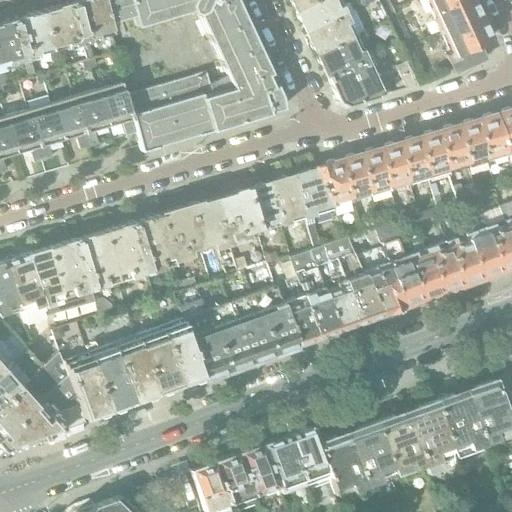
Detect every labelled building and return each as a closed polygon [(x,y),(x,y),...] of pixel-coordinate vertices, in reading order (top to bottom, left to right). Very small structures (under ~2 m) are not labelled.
[(107,22),(101,0),(75,0),(62,4),(68,25),(81,21),(87,42),(96,39),(94,33),(94,32),(109,28),(107,22)] [(204,71),(123,95),(134,133),(139,152),(141,151),(141,152),(267,114),(267,112),(281,108),(279,96),(274,84),(270,86),(265,75),(269,73),(234,0),(101,0),(107,22),(111,21),(131,15),(134,26),(188,11),(196,15),(224,76),(208,84),(204,71)] [(317,0),(289,0),(294,11),(317,0)] [(300,23),(305,33),(345,14),(365,5),(363,0),(355,0),(341,6),(338,0),(317,0),(294,11),(295,12),(295,16),(297,21),(300,23)] [(377,0),(383,12),(391,8),(387,0),(377,0)] [(429,19),(437,33),(460,22),(457,16),(455,17),(452,10),(471,1),(470,0),(423,0),(432,17),(429,19)] [(488,39),(471,1),(452,10),(455,17),(457,16),(460,22),(437,33),(437,34),(439,33),(449,53),(451,57),(477,44),(488,39)] [(87,42),(81,21),(68,25),(62,4),(38,11),(48,45),(63,41),(63,42),(65,48),(81,43),(85,59),(92,57),(87,42)] [(397,20),(391,8),(383,12),(388,24),(397,20)] [(48,45),(38,11),(4,21),(9,41),(21,38),(25,53),(35,50),(35,49),(48,45)] [(315,54),(355,36),(345,14),(305,33),(309,41),(309,45),(311,51),(314,53),(315,54)] [(4,59),(25,53),(21,38),(9,41),(4,21),(0,22),(0,58),(3,58),(4,59)] [(406,43),(397,22),(390,25),(400,46),(406,43)] [(365,58),(355,36),(315,54),(315,56),(315,60),(318,65),(321,67),(325,76),(365,58)] [(484,59),(477,44),(451,57),(449,53),(444,55),(451,68),(453,73),(484,59)] [(94,65),(92,57),(85,59),(88,67),(94,65)] [(381,95),(365,58),(325,76),(336,101),(345,105),(381,95)] [(405,62),(410,74),(418,70),(413,59),(405,62)] [(410,74),(405,62),(404,61),(393,66),(403,88),(415,85),(410,74)] [(32,75),(31,71),(29,64),(23,66),(24,67),(26,77),(32,75)] [(19,79),(26,77),(24,67),(16,70),(19,79)] [(134,133),(123,95),(119,82),(111,84),(95,89),(106,126),(120,122),(124,136),(134,133)] [(92,130),(106,126),(95,89),(72,96),(87,147),(96,144),(92,130)] [(87,147),(72,96),(49,103),(60,140),(74,135),(78,149),(87,147)] [(46,144),(60,140),(49,103),(25,110),(41,160),(50,158),(46,144)] [(505,156),(511,153),(511,108),(511,109),(508,107),(501,109),(500,112),(492,114),(505,156)] [(41,160),(25,110),(3,116),(14,153),(28,149),(32,163),(41,160)] [(505,156),(492,114),(491,114),(488,113),(482,115),(480,117),(473,120),(486,161),(505,156)] [(0,157),(14,153),(3,116),(0,117),(0,172),(4,171),(0,158),(0,157)] [(466,167),(486,161),(473,120),(472,120),(469,119),(462,121),(461,123),(454,125),(466,167)] [(466,167),(454,125),(452,126),(449,125),(443,126),(441,129),(434,131),(446,173),(466,167)] [(426,179),(446,173),(434,131),(433,132),(430,130),(423,132),(422,135),(414,137),(426,179)] [(426,179),(414,137),(413,137),(410,136),(404,138),(402,141),(395,143),(407,184),(426,179)] [(407,184),(395,143),(393,143),(391,142),(384,144),(383,146),(376,149),(388,190),(407,184)] [(388,190),(376,149),(374,149),(371,148),(365,150),(363,152),(356,154),(368,196),(388,190)] [(349,202),(368,196),(356,154),(354,155),(352,153),(345,155),(344,158),(337,160),(349,202)] [(331,207),(349,202),(337,160),(335,160),(332,159),(326,161),(324,164),(314,167),(313,169),(331,209),(331,207)] [(313,214),(331,209),(313,169),(311,169),(307,169),(302,170),(299,173),(290,176),(303,218),(312,247),(319,245),(317,239),(310,216),(313,215),(313,214)] [(279,226),(303,218),(290,176),(287,177),(284,176),(279,177),(278,179),(266,183),(279,226)] [(494,188),(492,182),(472,188),(474,195),(491,189),(494,188)] [(279,226),(266,183),(263,184),(261,183),(256,184),(254,186),(242,190),(253,229),(254,233),(279,226)] [(441,205),(434,183),(429,185),(435,207),(441,205)] [(463,198),(458,184),(451,186),(455,200),(463,198)] [(245,232),(253,229),(242,190),(239,189),(232,191),(231,193),(199,203),(196,202),(185,205),(198,246),(208,243),(210,249),(246,238),(245,232)] [(466,207),(463,199),(453,202),(456,211),(466,207)] [(198,246),(185,205),(156,214),(171,264),(170,260),(189,255),(187,249),(198,246)] [(511,268),(511,247),(499,212),(497,207),(478,213),(480,219),(459,226),(462,233),(461,233),(463,238),(478,279),(478,278),(503,269),(507,270),(511,268)] [(511,207),(499,212),(511,247),(511,207)] [(395,212),(397,219),(409,215),(407,208),(395,212)] [(432,209),(421,212),(416,213),(412,215),(414,221),(434,215),(432,209)] [(397,219),(395,212),(376,217),(378,224),(397,219)] [(161,267),(171,264),(156,214),(121,224),(129,250),(140,247),(147,271),(161,267)] [(378,224),(376,217),(356,224),(358,230),(371,226),(378,224)] [(115,281),(147,271),(140,247),(129,250),(121,224),(100,230),(111,268),(115,281)] [(343,235),(358,230),(356,224),(341,228),(343,235)] [(400,306),(377,243),(372,228),(371,227),(364,230),(345,237),(349,244),(355,242),(360,242),(360,240),(366,238),(370,248),(353,255),(360,270),(366,281),(380,313),(385,312),(389,313),(397,310),(400,306)] [(111,268),(100,230),(64,241),(72,267),(83,264),(89,288),(104,284),(115,281),(111,268)] [(417,303),(419,299),(404,254),(397,236),(377,243),(400,306),(405,305),(409,306),(417,303)] [(478,279),(463,238),(454,241),(452,237),(443,240),(459,285),(464,283),(468,284),(476,282),(478,279)] [(459,285),(443,240),(441,241),(442,241),(433,245),(432,244),(422,248),(423,252),(438,293),(439,292),(444,290),(448,291),(456,289),(459,285)] [(59,296),(89,288),(83,264),(72,267),(64,241),(44,247),(59,296)] [(59,296),(44,247),(25,253),(41,305),(50,302),(49,299),(59,296)] [(277,260),(274,251),(263,255),(266,264),(277,260)] [(438,293),(423,252),(415,255),(413,251),(404,254),(419,299),(425,297),(429,298),(436,296),(438,293)] [(229,273),(236,271),(233,259),(230,252),(223,254),(229,273)] [(41,305),(25,253),(22,253),(0,261),(0,262),(23,324),(25,324),(45,317),(41,305)] [(233,259),(236,271),(245,268),(242,256),(233,259)] [(337,330),(358,322),(342,278),(335,257),(313,265),(317,278),(337,330)] [(307,340),(315,338),(294,278),(288,260),(280,264),(286,280),(283,281),(287,291),(289,290),(292,296),(291,297),(280,301),(277,295),(276,295),(295,345),(296,345),(299,345),(304,343),(307,340)] [(21,323),(23,324),(0,262),(0,316),(17,311),(21,323)] [(366,281),(360,270),(359,270),(362,278),(353,281),(350,276),(342,278),(358,322),(365,320),(369,320),(374,318),(377,315),(380,314),(380,313),(366,281)] [(335,331),(337,330),(317,278),(306,283),(303,274),(294,278),(315,338),(323,335),(327,335),(332,333),(335,331)] [(194,284),(192,277),(176,282),(178,289),(194,284)] [(295,345),(276,295),(215,317),(211,307),(180,318),(179,317),(200,379),(201,380),(295,346),(295,345)] [(109,308),(107,301),(100,297),(93,299),(97,313),(109,308)] [(200,379),(179,317),(132,334),(152,392),(154,392),(159,394),(164,392),(167,387),(186,380),(191,382),(200,379)] [(63,337),(60,327),(50,330),(53,340),(63,337)] [(151,392),(152,392),(132,334),(111,342),(85,351),(104,410),(106,409),(111,412),(117,409),(120,404),(138,397),(144,400),(149,398),(151,392)] [(0,370),(0,401),(41,365),(31,354),(44,342),(38,335),(15,357),(0,370)] [(0,370),(15,357),(0,341),(0,370)] [(47,392),(56,384),(66,374),(61,359),(58,351),(52,355),(41,365),(0,401),(0,434),(46,391),(47,392)] [(101,415),(104,410),(85,351),(61,359),(66,374),(69,384),(81,418),(91,414),(96,417),(101,415)] [(463,395),(480,443),(494,438),(496,446),(511,439),(511,434),(511,432),(511,431),(511,419),(510,416),(511,412),(511,410),(507,409),(506,405),(508,401),(504,391),(501,390),(495,374),(501,364),(499,359),(492,361),(489,364),(488,369),(487,373),(490,379),(473,385),(470,391),(470,392),(463,395)] [(81,418),(69,384),(61,389),(56,384),(47,392),(46,391),(0,434),(0,449),(1,451),(82,422),(81,418)] [(480,443),(463,395),(455,397),(455,396),(449,393),(432,399),(450,449),(465,444),(466,448),(480,443)] [(434,455),(450,449),(432,399),(414,406),(411,412),(411,413),(404,415),(422,464),(425,473),(439,468),(436,460),(434,455)] [(418,466),(422,464),(404,415),(397,418),(397,417),(390,414),(373,421),(392,474),(407,468),(408,469),(418,466)] [(392,474),(373,421),(355,427),(353,433),(353,434),(346,436),(363,485),(377,480),(392,474)] [(326,474),(315,442),(309,426),(284,436),(300,483),(326,474)] [(349,491),(363,485),(346,436),(338,439),(338,438),(332,435),(315,442),(326,474),(332,493),(348,489),(349,491)] [(278,491),(300,483),(284,436),(260,444),(275,485),(278,491)] [(251,494),(275,485),(260,444),(236,453),(251,494)] [(251,494),(236,453),(213,461),(228,502),(251,494)] [(228,502),(213,461),(188,470),(203,511),(228,502)] [(196,505),(184,471),(135,489),(136,493),(152,488),(165,500),(182,494),(187,509),(196,505)] [(374,498),(370,486),(365,488),(369,500),(374,498)] [(133,511),(134,511),(126,504),(117,495),(73,511),(71,511),(133,511)]
